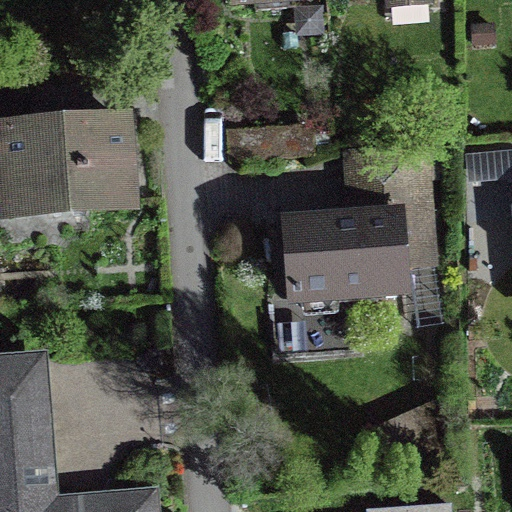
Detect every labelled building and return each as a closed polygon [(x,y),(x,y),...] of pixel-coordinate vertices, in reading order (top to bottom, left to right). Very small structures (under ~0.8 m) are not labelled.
[(237,0),(237,2),(257,0),(258,11),(294,8),(293,0),(237,0)] [(39,128),(4,130),(10,215),(130,207),(124,122),(63,126),(62,111),(38,113),(39,128)] [(294,158),(292,127),(237,131),(239,162),(294,158)] [(370,222),(287,229),(292,300),(405,292),(402,254),(404,254),(401,218),(429,216),(427,185),(368,189),(370,222)] [(0,366),(0,475),(13,474),(12,468),(40,466),(37,434),(42,434),(41,421),(40,421),(35,364),(0,366)] [(148,511),(148,501),(0,511),(148,511)]
